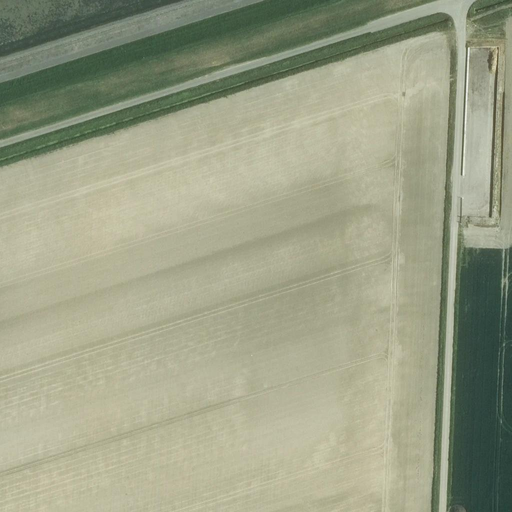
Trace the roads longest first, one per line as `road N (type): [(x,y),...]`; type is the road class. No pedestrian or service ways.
road 1 (unclassified): [(441,511),(461,37),(454,0)]
road 2 (unclassified): [(0,143),(454,0)]
